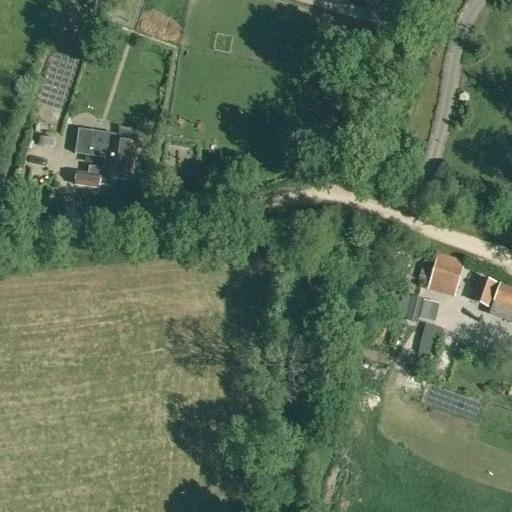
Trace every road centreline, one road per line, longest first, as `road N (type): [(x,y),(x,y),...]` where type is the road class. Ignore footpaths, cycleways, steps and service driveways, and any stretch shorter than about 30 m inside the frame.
road 1 (track): [(0,237),(339,200),(511,258)]
road 2 (track): [(405,0),(339,200)]
